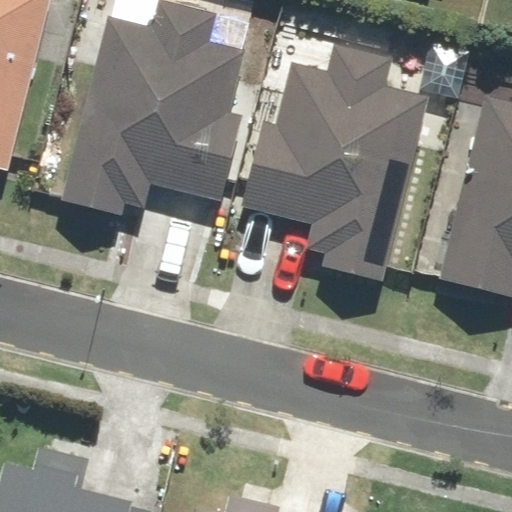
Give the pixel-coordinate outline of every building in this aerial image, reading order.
[(0,0),(0,161),(11,164),(49,5),(43,4),(43,0),(0,0)] [(85,93),(61,87),(53,119),(77,125),(59,202),(121,216),(125,201),(146,206),(150,187),(219,203),(240,114),(228,111),(243,48),(211,41),(217,13),(161,0),(154,0),(149,26),(103,15),(85,93)] [(261,117),(238,207),(314,226),(309,250),(327,254),(324,267),(381,281),(429,92),(387,82),(394,56),(331,40),(324,70),(290,62),(275,121),(261,117)] [(511,101),(485,95),(439,280),(511,297),(511,101)] [(0,511),(127,511),(130,499),(73,485),(76,472),(2,455),(0,462),(0,511)]
